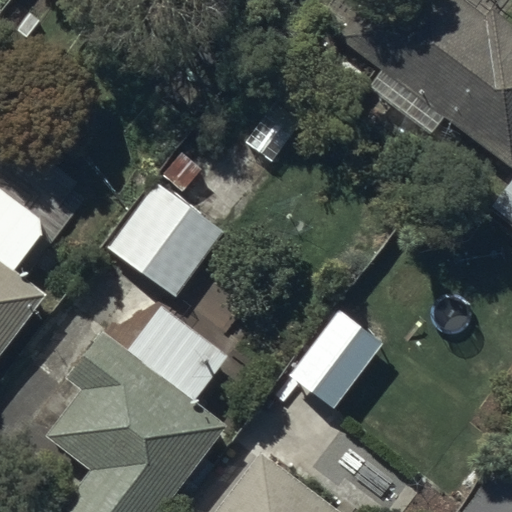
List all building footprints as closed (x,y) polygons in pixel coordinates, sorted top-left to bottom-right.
[(454,130),(511,171),(511,169),(511,23),(498,13),(492,22),(461,0),(373,0),(342,44),(379,71),(366,89),(443,145),(454,130)] [(511,172),(487,203),(511,224),(511,172)] [(156,182),(107,248),(174,297),(225,231),(156,182)] [(0,355),(46,296),(13,271),(40,236),(39,218),(0,188),(0,355)] [(227,357),(160,306),(125,351),(101,332),(65,379),(80,390),(44,437),(88,471),(61,506),(68,511),(160,511),(227,425),(194,401),(227,357)] [(339,511),(261,451),(213,511),(339,511)] [(511,511),(511,452),(464,511),(511,511)]
